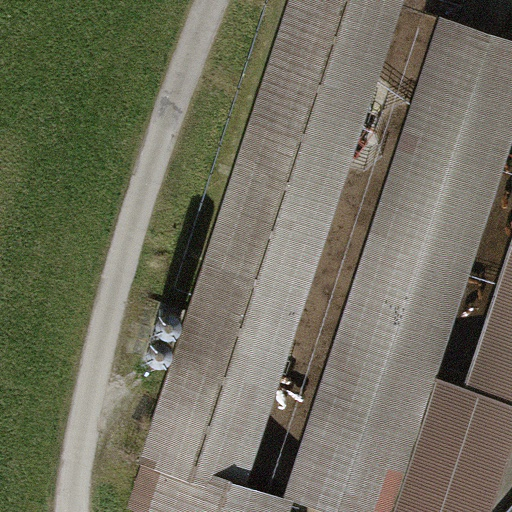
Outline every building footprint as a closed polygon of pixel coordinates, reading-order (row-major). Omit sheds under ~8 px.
[(399,6),(381,0),(295,0),(138,500),(153,506),(151,511),(286,511),(290,500),(244,485),(399,6)] [(511,132),(511,45),(442,24),(292,483),(372,511),(391,511),(437,373),(511,132)] [(416,59),(385,49),(259,461),(290,470),(416,59)] [(511,240),(467,383),(511,397),(511,240)] [(483,511),(511,413),(511,397),(467,383),(437,373),(391,511),(483,511)]
